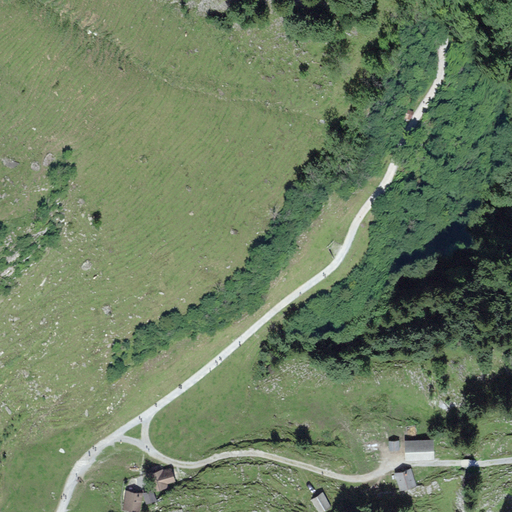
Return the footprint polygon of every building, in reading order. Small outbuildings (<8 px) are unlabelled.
[(407,110),(404,119),(410,122),(414,113),(407,110)] [(433,440),(405,441),(406,460),(434,459),(433,440)] [(399,441),(389,441),(390,450),(399,449),(399,441)] [(157,471),(142,475),(147,491),(154,489),(155,492),(162,490),(161,486),(176,481),(173,469),(170,470),(158,474),(157,471)] [(410,470),(396,475),(401,491),(415,487),(410,470)] [(143,495),(126,492),(123,509),(140,511),(143,495)] [(154,493),(145,496),(148,504),(157,500),(154,493)] [(324,494),(312,501),(318,511),(326,511),(332,509),(324,494)]
